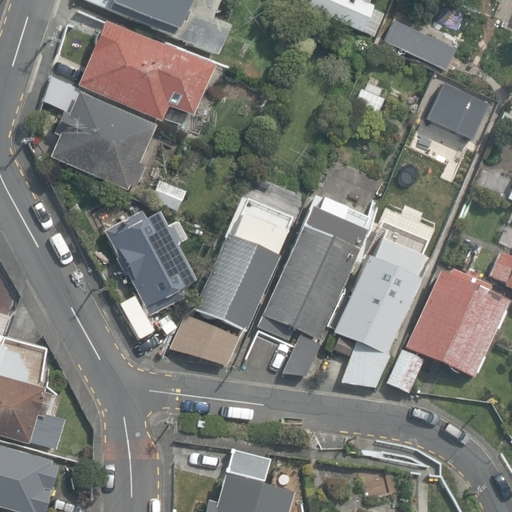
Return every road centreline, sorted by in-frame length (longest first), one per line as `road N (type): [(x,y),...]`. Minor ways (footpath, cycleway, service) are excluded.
road 1 (residential): [(506,511),(479,465),(404,424),(161,388),(117,391)]
road 2 (residential): [(0,174),(117,391)]
road 3 (residential): [(117,391),(134,457),(135,511)]
